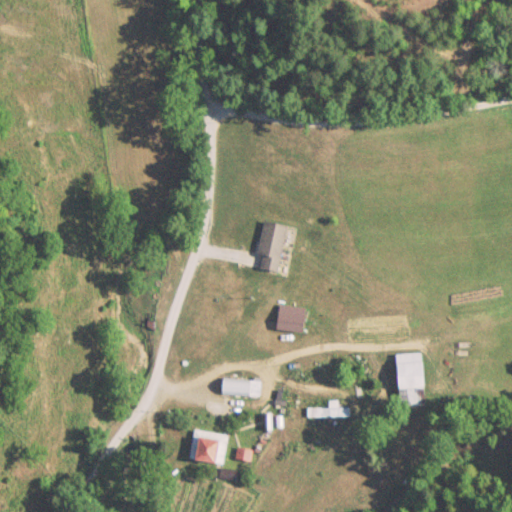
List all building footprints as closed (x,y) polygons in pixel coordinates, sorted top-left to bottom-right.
[(254,268),(278,273),(287,226),(263,221),(254,268)] [(395,354),(395,390),(407,389),(408,406),(422,406),(421,354),(395,354)] [(220,396),(260,397),(260,380),(220,379),(220,396)] [(308,417),(349,417),(349,408),(308,408),(308,417)] [(227,436),(194,430),(189,459),(222,465),(227,436)] [(235,459),(249,461),(251,451),(237,448),(235,459)]
